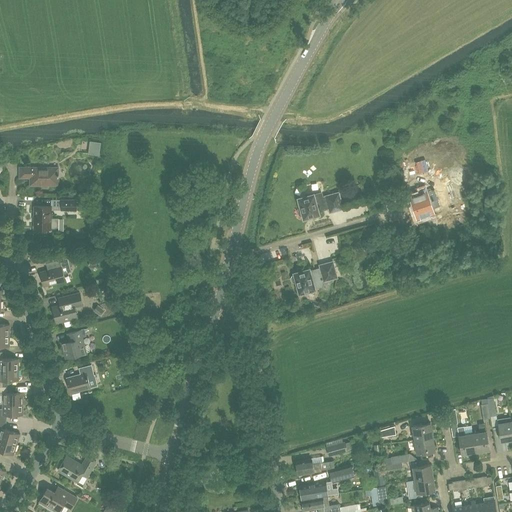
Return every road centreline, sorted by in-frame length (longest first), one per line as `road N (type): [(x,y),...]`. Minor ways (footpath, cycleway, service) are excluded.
road 1 (tertiary): [(231,251),(250,172),(340,0)]
road 2 (residential): [(280,511),(253,338),(243,323),(215,311)]
road 3 (residential): [(59,427),(23,277),(12,263)]
road 4 (tertiary): [(175,455),(215,311)]
road 5 (residential): [(231,251),(245,254),(371,218)]
